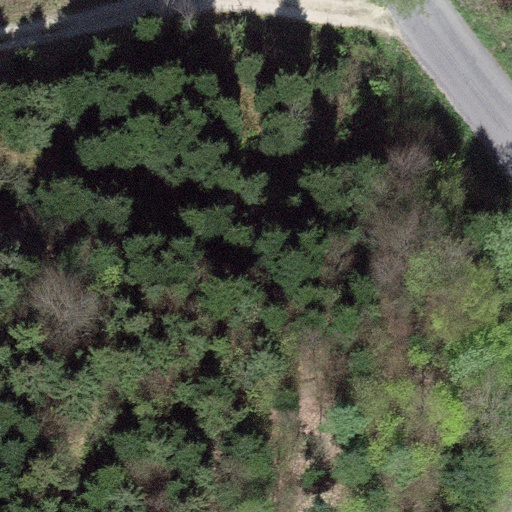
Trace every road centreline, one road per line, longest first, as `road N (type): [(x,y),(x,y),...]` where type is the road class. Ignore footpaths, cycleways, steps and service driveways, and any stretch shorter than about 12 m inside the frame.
road 1 (track): [(0,42),(165,0)]
road 2 (residential): [(407,0),(511,130)]
road 3 (track): [(423,26),(281,0)]
